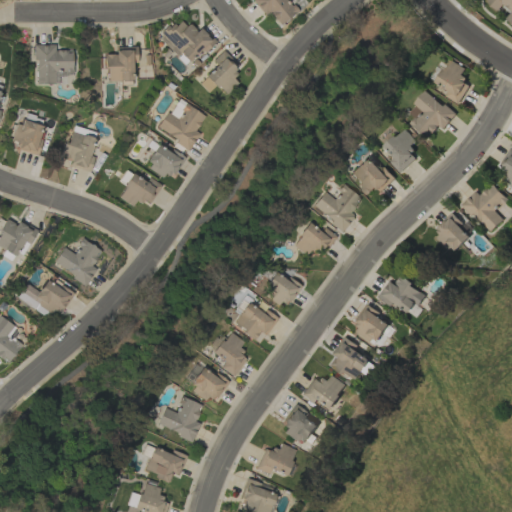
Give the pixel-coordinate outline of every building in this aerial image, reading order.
[(296,12),(287,0),(251,0),(263,16),(269,12),(279,26),(296,12)] [(161,35),(188,64),(213,42),(200,27),(194,33),(180,17),(161,35)] [(54,44),(34,45),(36,84),(55,84),(54,76),(71,75),(71,50),(54,51),(54,44)] [(105,55),(106,82),(132,81),(131,64),(136,64),(136,47),(115,47),(115,54),(105,55)] [(223,96),(237,84),(230,76),(238,69),(222,51),(211,61),(215,66),(205,75),(223,96)] [(457,104),(470,83),(459,77),(464,68),(449,59),(434,84),(446,91),(443,95),(457,104)] [(454,114),(425,90),(407,111),(414,118),(409,123),(427,138),(437,125),(442,129),(454,114)] [(158,132),(190,149),(198,133),(195,132),(204,114),(174,99),(158,132)] [(35,155),(45,120),(24,114),(21,125),(17,124),(11,148),(35,155)] [(383,146),(392,157),(388,161),(399,173),(416,157),(408,147),(415,141),(403,128),(383,146)] [(89,172),(93,157),(89,155),(94,139),(69,132),(61,157),(70,160),(68,166),(89,172)] [(182,157),(171,149),(169,153),(158,145),(144,167),(166,181),(182,157)] [(511,148),(510,147),(496,167),(507,174),(502,182),(511,188),(511,148)] [(348,174),(366,194),(375,187),(379,192),(394,178),(385,168),(382,171),(368,156),(348,174)] [(117,198),(132,207),(136,199),(147,206),(160,185),(147,177),(145,182),(132,174),(117,198)] [(506,199),(491,183),(479,195),(474,190),(460,204),(487,232),(501,219),(493,211),(506,199)] [(360,198),(341,185),(332,199),(322,192),(310,208),(343,231),(353,216),(349,213),(360,198)] [(451,252),(470,235),(451,215),(432,232),(451,252)] [(0,229),(0,248),(16,256),(23,242),(29,245),(35,230),(17,222),(16,225),(5,219),(0,229)] [(326,249),(336,237),(323,227),(320,232),(308,223),(291,245),(305,256),(310,249),(316,253),(322,245),(326,249)] [(86,284),(95,269),(91,267),(100,250),(81,239),(73,254),(62,247),(52,265),(86,284)] [(300,285),(287,277),(285,279),(274,272),(260,295),(278,306),(281,300),(288,305),(300,285)] [(399,276),(393,284),(388,280),(376,296),(389,306),(392,302),(408,314),(424,294),(399,276)] [(47,278),(36,295),(41,298),(37,305),(58,317),(72,293),(47,278)] [(276,317),(264,310),(262,312),(245,303),(232,327),(254,339),(258,331),(266,335),(276,317)] [(351,329),(375,343),(387,323),(377,317),(380,312),(366,304),(351,329)] [(14,326),(0,317),(0,358),(8,364),(20,344),(8,337),(14,326)] [(247,358),(236,349),(242,342),(228,332),(211,353),(223,362),(219,367),(232,377),(247,358)] [(331,353),(335,356),(329,365),(353,381),(367,359),(353,350),(356,345),(343,336),(331,353)] [(210,404),(227,382),(218,374),(215,378),(202,368),(188,386),(210,404)] [(328,409),(344,384),(329,375),(325,382),(314,375),(301,395),(313,403),(315,400),(328,409)] [(192,440),(198,423),(194,422),(200,405),(180,397),(174,412),(162,408),(155,426),(192,440)] [(303,417),(306,412),(294,405),(279,430),(304,444),(315,424),(303,417)] [(296,450),(280,443),(276,452),(264,447),(254,469),(267,474),(270,469),(285,476),(296,450)] [(171,472),(178,475),(185,456),(171,450),(169,454),(152,447),(142,472),(167,482),(171,472)] [(241,511),(269,511),(274,488),(243,482),(240,499),(244,500),(241,511)]
